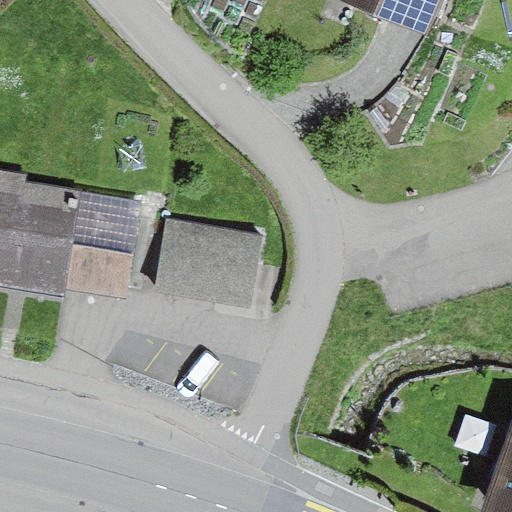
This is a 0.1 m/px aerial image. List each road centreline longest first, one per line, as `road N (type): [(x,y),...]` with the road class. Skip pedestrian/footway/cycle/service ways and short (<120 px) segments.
road 1 (residential): [(230,511),(320,293),(321,213),(305,185),(121,0)]
road 2 (primary): [(0,448),(224,511)]
